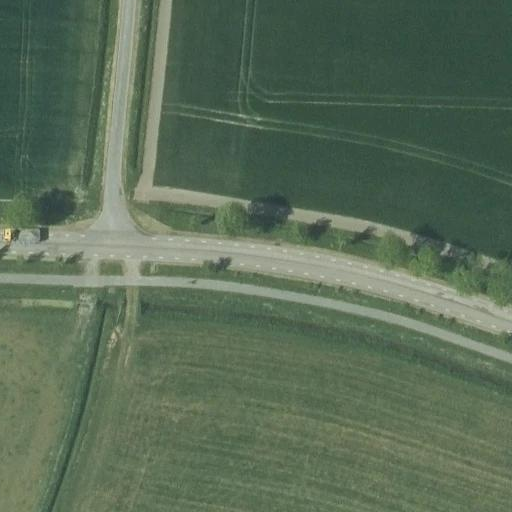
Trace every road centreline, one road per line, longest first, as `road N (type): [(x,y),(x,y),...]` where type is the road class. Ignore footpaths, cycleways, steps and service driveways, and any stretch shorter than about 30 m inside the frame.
road 1 (tertiary): [(109,246),(282,262),(390,285),(511,325)]
road 2 (unclassified): [(128,0),(109,246)]
